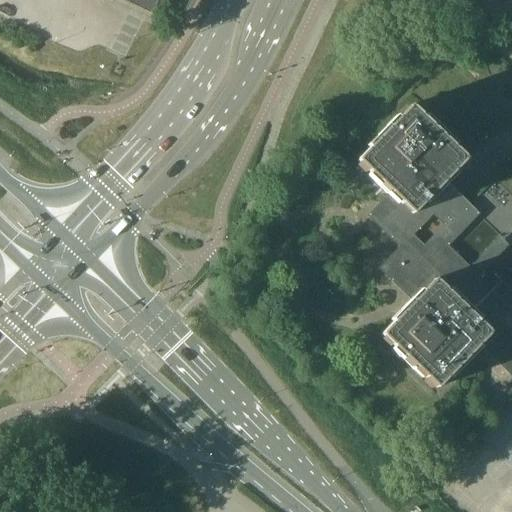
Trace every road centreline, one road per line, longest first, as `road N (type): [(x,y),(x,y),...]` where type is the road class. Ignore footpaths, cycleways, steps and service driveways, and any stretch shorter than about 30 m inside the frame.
road 1 (tertiary): [(345,511),(90,264)]
road 2 (secondary): [(90,264),(234,100),(280,0)]
road 3 (tertiary): [(54,298),(299,511)]
road 4 (secondary): [(233,0),(188,95),(62,238)]
